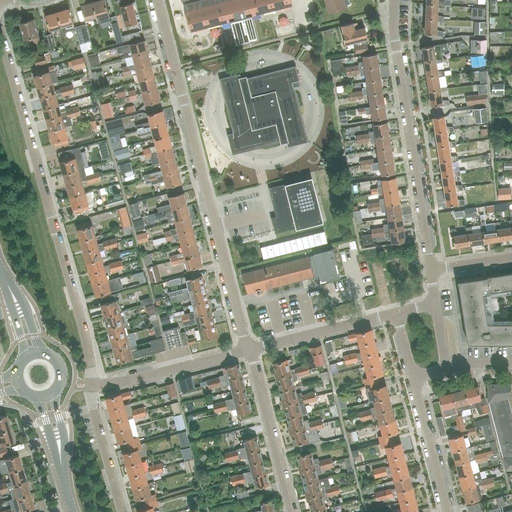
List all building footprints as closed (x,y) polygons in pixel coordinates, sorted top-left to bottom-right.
[(110,18),(109,13),(105,0),(101,0),(93,2),(97,19),(99,24),(112,20),(115,34),(121,33),(116,16),(111,17),(110,18)] [(204,0),(203,0),(203,1),(190,4),(184,5),(185,12),(186,11),(191,31),(230,21),(231,25),(234,25),(237,39),(256,34),(253,20),(248,21),(247,17),(292,5),(290,0),(204,0)] [(325,0),(330,13),(346,7),(345,5),(350,3),(349,0),(325,0)] [(96,19),(97,19),(93,2),(81,6),(85,20),(95,17),(96,19)] [(126,25),(138,22),(135,13),(137,12),(135,2),(121,6),(126,25)] [(437,15),(438,6),(438,4),(426,4),(426,18),(437,19),(437,21),(443,21),(444,17),(437,15)] [(74,28),(73,23),(69,9),(58,12),(62,29),(63,31),(74,28)] [(60,29),(62,29),(58,12),(46,16),(50,30),(59,27),(60,29)] [(436,30),(437,21),(437,19),(426,18),(425,33),(436,34),(435,36),(436,36),(443,36),(443,32),(436,30)] [(34,44),(41,42),(34,19),(20,23),(25,40),(32,38),(34,44)] [(355,45),(356,53),(368,51),(367,44),(366,39),(368,39),(365,27),(355,30),(354,23),(342,26),(343,33),(346,44),(361,40),(362,44),(355,45)] [(80,26),(85,43),(90,41),(86,24),(80,26)] [(484,36),(485,24),(474,24),(474,36),(484,36)] [(80,44),(85,43),(80,26),(75,27),(80,44)] [(123,42),(140,37),(139,31),(121,36),(123,42)] [(50,34),(44,36),(49,53),(50,53),(55,51),(50,34)] [(148,52),(145,41),(145,40),(130,44),(124,46),(124,45),(117,47),(118,52),(119,54),(123,53),(124,58),(133,56),(148,52)] [(475,40),(475,48),(475,53),(487,53),(486,40),(475,40)] [(436,60),(436,62),(443,61),(440,44),(422,47),(423,49),(421,50),(421,53),(423,53),(425,62),(436,60)] [(130,70),(137,68),(151,64),(148,52),(133,56),(135,64),(129,66),(130,70)] [(36,66),(47,63),(52,61),(50,53),(49,53),(44,54),(45,56),(34,59),(36,66)] [(365,69),(379,67),(377,54),(363,56),(364,62),(358,63),(359,66),(352,66),(353,75),(360,74),(359,70),(365,69)] [(84,57),(71,60),(73,68),(86,64),(84,57)] [(88,59),(91,68),(101,66),(98,57),(88,59)] [(437,71),(436,62),(436,60),(425,62),(427,76),(438,75),(438,77),(445,76),(444,71),(437,71)] [(140,80),(154,77),(151,64),(137,68),(140,80)] [(240,74),(219,79),(233,133),(227,134),(232,155),(286,141),(288,147),(308,142),(295,88),(300,86),(295,66),(241,80),(240,74)] [(52,83),(48,68),(48,67),(34,71),(38,87),(52,83)] [(367,82),(380,79),(379,67),(365,69),(359,70),(360,74),(360,76),(366,76),(367,82)] [(440,86),(438,77),(438,75),(427,76),(429,91),(440,89),(440,91),(447,90),(446,86),(440,86)] [(143,92),(157,89),(154,77),(140,80),(143,92)] [(363,95),(369,94),(382,92),(380,79),(367,82),(368,88),(362,88),(363,91),(356,92),(357,100),(364,99),(363,95)] [(68,94),(66,86),(60,88),(60,89),(55,90),(52,83),(38,87),(41,98),(61,92),(62,95),(62,96),(68,94)] [(492,95),(504,95),(504,84),(492,84),(492,95)] [(66,86),(68,94),(74,93),(72,85),(66,86)] [(143,92),(143,95),(146,105),(160,101),(157,89),(143,92)] [(442,100),(440,91),(440,89),(429,91),(431,106),(442,104),(442,107),(443,107),(443,106),(449,105),(449,100),(442,100)] [(57,97),(62,95),(61,92),(41,98),(44,109),(59,105),(57,97)] [(371,107),(384,105),(382,92),(369,94),(371,107)] [(467,105),(487,102),(486,93),(466,96),(467,105)] [(74,116),(72,108),(66,110),(66,111),(61,112),(59,105),(44,109),(47,120),(67,114),(68,118),(71,117),(74,116)] [(373,120),(386,118),(384,105),(371,107),(365,108),(358,109),(359,114),(366,113),(366,114),(372,114),(373,120)] [(72,108),(74,116),(80,115),(78,107),(72,108)] [(488,122),(486,108),(473,109),(475,123),(488,122)] [(138,130),(166,123),(163,110),(148,114),(150,122),(137,126),(138,130)] [(67,114),(47,120),(50,131),(65,127),(73,124),(71,117),(68,118),(67,114)] [(453,132),(453,130),(453,127),(446,127),(444,116),(433,117),(435,132),(446,130),(447,133),(453,132)] [(116,119),(106,122),(110,136),(120,134),(116,119)] [(389,135),(387,122),(374,124),(375,132),(369,133),(369,134),(370,138),(376,137),(389,135)] [(154,139),(169,135),(166,123),(138,130),(139,134),(143,133),(143,135),(153,132),(154,139)] [(65,127),(50,131),(55,146),(69,142),(65,127)] [(448,141),(447,133),(446,130),(435,132),(438,147),(449,145),(449,147),(456,146),(455,142),(448,141)] [(378,150),(391,148),(389,135),(376,137),(370,138),(369,134),(363,135),(364,143),(370,142),(370,144),(377,143),(378,150)] [(157,151),(172,147),(169,135),(154,139),(156,145),(150,147),(150,148),(151,152),(157,151)] [(451,156),(449,147),(449,145),(438,147),(440,161),(451,160),(451,162),(458,161),(457,156),(451,156)] [(128,147),(115,151),(117,160),(130,157),(128,147)] [(161,163),(175,159),(172,147),(157,151),(161,163)] [(64,174),(84,168),(81,153),(75,156),(72,148),(58,152),(64,174)] [(380,162),(393,160),(391,148),(378,150),(379,158),(380,162)] [(157,177),(178,171),(175,159),(161,163),(163,170),(149,174),(144,176),(145,180),(157,177)] [(380,162),(374,163),(373,159),(367,160),(368,168),(372,168),(372,171),(381,170),(382,175),(395,173),(393,160),(380,162)] [(453,170),(451,162),(451,160),(440,161),(442,176),(453,174),(454,176),(460,175),(459,171),(453,170)] [(92,174),(86,175),(84,168),(64,174),(67,185),(82,181),(87,179),(89,184),(94,182),(92,174)] [(152,185),(165,181),(167,187),(181,184),(178,171),(157,177),(145,180),(146,185),(151,183),(152,185)] [(92,174),(94,182),(101,180),(98,172),(92,174)] [(455,185),(454,176),(453,174),(442,176),(444,191),(455,189),(456,191),(462,190),(462,186),(455,185)] [(382,180),(383,186),(377,187),(378,188),(371,189),(371,195),(378,193),(378,194),(384,193),(397,190),(395,178),(382,180)] [(288,183),(269,188),(275,214),(276,217),(271,218),(275,234),(322,222),(312,179),(289,185),(288,183)] [(70,196),(85,192),(82,181),(67,185),(70,196)] [(457,200),(456,191),(455,189),(444,191),(447,206),(457,204),(458,207),(458,205),(465,205),(464,200),(457,200)] [(380,206),(399,203),(397,190),(384,193),(385,198),(379,199),(380,202),(380,206)] [(511,199),(511,193),(510,190),(498,191),(499,200),(511,199)] [(85,192),(70,196),(75,212),(89,208),(85,192)] [(187,205),(184,194),(184,193),(169,196),(171,205),(158,208),(159,212),(187,205)] [(107,201),(109,207),(124,203),(122,196),(107,201)] [(141,215),(138,204),(138,202),(129,205),(132,218),(141,215)] [(388,218),(401,216),(399,203),(380,206),(381,210),(382,213),(387,212),(388,218)] [(175,221),(190,217),(187,205),(159,212),(161,218),(167,217),(169,223),(175,221)] [(403,229),(401,216),(388,218),(389,224),(383,225),(384,227),(383,227),(384,232),(390,231),(403,229)] [(190,217),(175,221),(177,228),(171,230),(172,235),(193,229),(190,217)] [(81,241),(96,236),(91,221),(77,225),(81,241)] [(511,229),(511,227),(510,227),(501,229),(499,222),(494,223),(495,230),(497,229),(499,240),(511,238),(511,229)] [(487,231),(485,225),(484,224),(479,225),(480,232),(483,232),(484,243),(499,240),(497,229),(495,230),(487,231)] [(391,237),(392,244),(405,242),(403,229),(390,231),(384,232),(383,227),(377,228),(379,237),(385,236),(385,238),(391,237)] [(483,232),(480,232),(472,233),(470,227),(465,227),(466,234),(468,234),(470,245),(484,243),(483,232)] [(182,245),(196,241),(193,229),(172,235),(165,237),(166,241),(180,238),(182,245)] [(468,234),(466,234),(457,235),(455,229),(450,230),(451,236),(450,236),(450,237),(453,237),(455,247),(470,245),(468,234)] [(111,248),(109,240),(103,242),(98,244),(96,236),(81,241),(84,252),(104,246),(105,249),(105,250),(111,248)] [(240,264),(304,248),(301,236),(237,253),(240,264)] [(111,248),(118,247),(115,238),(109,240),(111,248)] [(171,261),(199,254),(196,241),(182,245),(183,252),(177,254),(177,255),(170,256),(171,261)] [(99,251),(105,249),(104,246),(84,252),(87,262),(102,258),(99,251)] [(316,262),(313,263),(311,264),(309,257),(242,274),(247,293),(256,291),(257,294),(258,294),(261,294),(262,293),(261,290),(314,276),(312,269),(314,269),(317,268),(321,282),(340,277),(335,258),(333,248),(314,253),(316,262)] [(172,265),(186,262),(188,270),(203,266),(199,254),(171,261),(172,265)] [(117,270),(115,262),(109,264),(109,265),(104,266),(102,258),(87,262),(90,273),(110,268),(111,271),(111,272),(117,270)] [(115,262),(117,270),(124,268),(122,260),(115,262)] [(146,268),(150,283),(162,280),(158,265),(146,268)] [(106,273),(111,271),(110,268),(90,273),(93,284),(108,280),(106,273)] [(511,272),(485,277),(458,281),(468,344),(511,343),(511,318),(494,319),(491,297),(511,293),(511,272)] [(183,294),(205,288),(202,276),(186,280),(188,288),(182,290),(182,289),(169,292),(170,297),(183,294)] [(120,277),(108,280),(93,284),(96,296),(123,288),(120,277)] [(192,304),(208,300),(205,288),(183,294),(170,297),(171,302),(177,300),(178,302),(191,298),(192,304)] [(104,316),(105,316),(122,311),(120,311),(115,294),(101,297),(103,304),(101,304),(101,305),(104,315),(104,316)] [(182,320),(211,312),(208,300),(192,304),(194,312),(188,314),(181,315),(182,320)] [(125,311),(122,311),(105,316),(108,327),(107,327),(107,328),(108,328),(128,322),(125,311)] [(199,329),(214,324),(211,312),(182,320),(183,324),(197,321),(199,329)] [(126,334),(125,328),(129,327),(128,322),(108,328),(111,338),(110,339),(111,339),(129,334),(126,334)] [(214,324),(199,329),(202,341),(217,337),(214,324)] [(164,330),(169,349),(183,345),(180,332),(180,331),(179,326),(164,330)] [(360,344),(375,340),(372,329),(348,335),(349,341),(359,339),(360,344)] [(188,344),(189,344),(195,342),(194,338),(187,340),(185,331),(180,333),(180,331),(180,332),(183,345),(184,345),(188,344)] [(114,351),(136,344),(133,333),(129,334),(111,339),(112,343),(111,343),(112,344),(114,350),(113,350),(113,351),(114,351)] [(159,352),(165,350),(162,337),(156,339),(159,352)] [(142,356),(159,352),(156,339),(150,340),(151,346),(140,349),(137,350),(136,344),(114,351),(117,362),(117,363),(132,358),(132,359),(142,356)] [(357,357),(377,352),(375,340),(360,344),(362,352),(356,353),(357,357)] [(309,348),(310,354),(313,353),(316,366),(326,363),(321,345),(309,348)] [(172,352),(174,360),(184,357),(181,349),(172,352)] [(365,366),(380,363),(377,352),(357,357),(356,353),(350,354),(352,362),(358,361),(358,360),(364,359),(365,366)] [(346,364),(352,362),(350,354),(344,356),(346,364)] [(303,374),(301,366),(295,368),(295,369),(290,370),(287,359),(274,363),(277,373),(275,373),(276,377),(296,372),(297,375),(297,376),(303,374)] [(226,380),(242,375),(239,363),(226,367),(222,368),(224,375),(219,377),(220,381),(226,380)] [(372,384),(378,383),(376,376),(383,374),(380,363),(365,366),(368,378),(364,379),(365,383),(371,381),(372,384)] [(301,366),(303,374),(309,373),(307,365),(301,366)] [(297,376),(297,375),(296,372),(276,377),(277,381),(279,381),(281,390),(294,387),(292,381),(298,379),(297,376)] [(232,391),(245,387),(242,375),(226,380),(220,381),(221,385),(222,387),(227,385),(230,384),(232,391)] [(179,392),(188,390),(184,377),(178,379),(176,382),(179,392)] [(215,387),(221,385),(220,381),(219,377),(213,379),(215,387)] [(209,388),(215,387),(213,379),(207,380),(209,388)] [(378,383),(372,384),(371,381),(365,383),(369,402),(374,401),(374,400),(389,397),(386,385),(379,387),(378,383)] [(169,397),(177,395),(173,383),(166,385),(169,397)] [(510,384),(488,384),(488,402),(511,397),(511,385),(511,384),(510,384)] [(486,404),(484,398),(481,399),(478,386),(465,390),(468,403),(470,408),(476,407),(480,406),(482,414),(488,412),(486,404)] [(227,405),(248,400),(245,387),(232,391),(234,398),(231,399),(225,401),(226,401),(227,405)] [(302,393),(296,394),(294,387),(281,390),(283,400),(282,400),(283,404),(303,399),(304,402),(304,403),(310,402),(308,393),(302,395),(302,393)] [(457,412),(470,408),(468,403),(465,390),(452,393),(455,406),(457,412)] [(110,409),(124,405),(123,400),(132,397),(130,391),(107,398),(110,409)] [(308,393),(310,402),(316,400),(314,392),(308,393)] [(455,406),(452,393),(439,396),(444,415),(457,412),(455,406)] [(372,413),(392,408),(389,397),(374,400),(374,401),(376,406),(370,408),(370,410),(371,409),(372,413)] [(304,403),(304,402),(303,399),(283,404),(284,409),(286,408),(288,418),(301,414),(299,408),(305,406),(304,403)] [(228,411),(234,409),(237,408),(238,415),(251,412),(248,400),(227,405),(228,409),(228,411)] [(222,411),(228,409),(227,405),(226,401),(225,401),(219,403),(222,411)] [(124,405),(110,409),(113,420),(133,414),(134,418),(140,417),(138,409),(132,410),(130,403),(124,405)] [(215,412),(222,411),(219,403),(213,404),(215,412)] [(138,409),(140,417),(146,415),(144,407),(138,409)] [(380,423),(395,420),(392,408),(377,412),(380,423)] [(373,418),(372,413),(371,409),(370,410),(364,411),(367,419),(373,418)] [(360,421),(367,419),(364,411),(358,413),(360,421)] [(128,419),(134,418),(133,414),(113,420),(116,431),(130,427),(128,419)] [(308,420),(303,421),(301,414),(288,418),(290,427),(289,427),(290,431),(310,426),(311,430),(317,429),(315,421),(309,422),(308,420)] [(0,431),(10,428),(6,415),(0,416),(0,431)] [(179,415),(171,417),(175,432),(183,430),(179,415)] [(315,421),(317,429),(323,427),(321,419),(315,421)] [(395,420),(380,423),(383,435),(378,436),(379,441),(386,439),(387,442),(393,440),(391,434),(398,432),(395,420)] [(310,426),(290,431),(291,436),(292,435),(295,445),(308,442),(308,443),(320,440),(317,429),(311,430),(310,426)] [(141,444),(139,437),(134,438),(130,427),(116,431),(119,442),(126,440),(127,444),(134,443),(134,446),(141,444)] [(469,435),(477,433),(475,427),(467,429),(469,435)] [(10,428),(0,431),(0,445),(14,441),(10,428)] [(356,431),(349,433),(351,442),(358,440),(356,431)] [(234,433),(222,435),(223,444),(235,442),(234,433)] [(497,436),(506,470),(511,470),(511,435),(511,433),(497,436)] [(453,451),(466,448),(463,435),(450,438),(453,451)] [(238,454),(260,448),(257,436),(243,439),(245,446),(243,447),(243,448),(237,449),(237,450),(238,454)] [(394,445),(393,441),(393,440),(387,442),(386,439),(379,441),(381,448),(386,447),(389,458),(404,454),(401,443),(394,445)] [(127,464),(142,461),(138,449),(142,448),(141,444),(134,446),(134,443),(127,444),(129,452),(124,453),(127,464)] [(0,449),(0,456),(8,454),(6,447),(0,449)] [(250,463),(263,460),(260,448),(238,454),(239,458),(239,459),(245,458),(245,457),(248,457),(250,463)] [(475,459),(474,455),(474,453),(468,455),(466,448),(453,451),(456,464),(469,461),(475,459)] [(233,459),(239,458),(238,454),(237,450),(231,451),(233,459)] [(227,461),(233,459),(231,451),(225,453),(227,461)] [(311,452),(298,456),(300,466),(299,466),(300,470),(320,465),(321,468),(321,469),(327,467),(325,459),(319,461),(318,458),(313,460),(311,452)] [(0,464),(3,473),(22,467),(18,454),(0,459),(0,464)] [(386,470),(406,465),(404,454),(389,458),(391,465),(385,467),(386,470)] [(325,459),(327,467),(333,466),(331,458),(325,459)] [(244,478),(266,472),(263,460),(250,463),(251,471),(249,471),(249,472),(243,473),(243,474),(244,478)] [(130,476),(145,472),(142,461),(127,464),(130,476)] [(460,477),(473,473),(469,461),(456,464),(460,477)] [(155,465),(157,473),(164,471),(162,463),(155,465)] [(151,475),(157,473),(155,465),(149,467),(151,475)] [(320,465),(300,470),(301,474),(302,474),(305,483),(318,480),(316,474),(321,472),(321,468),(320,465)] [(395,480),(409,476),(406,465),(386,470),(385,467),(385,466),(379,468),(381,476),(387,474),(393,472),(395,480)] [(7,486),(26,481),(22,467),(3,473),(3,474),(8,472),(11,481),(6,483),(7,486)] [(375,478),(381,476),(379,468),(373,469),(375,478)] [(133,487),(148,483),(145,472),(130,476),(133,487)] [(251,482),(251,481),(254,481),(256,488),(269,485),(266,472),(244,478),(245,482),(245,483),(251,482)] [(481,481),(481,479),(482,479),(480,472),(473,473),(460,477),(463,489),(476,486),(482,485),(481,481)] [(239,483),(245,482),(244,478),(243,474),(237,475),(239,483)] [(233,485),(239,483),(237,475),(231,477),(233,485)] [(392,492),(412,487),(409,476),(395,480),(397,488),(391,489),(392,492)] [(318,480),(305,483),(307,493),(306,493),(307,497),(327,492),(328,495),(328,496),(334,495),(332,486),(326,488),(325,485),(320,487),(318,480)] [(12,499),(30,494),(26,481),(7,486),(6,483),(0,484),(2,492),(8,490),(8,491),(9,490),(12,499)] [(157,501),(156,498),(155,494),(151,495),(148,483),(133,487),(137,499),(142,498),(143,502),(150,500),(150,503),(157,501)] [(332,486),(334,495),(340,493),(338,485),(332,486)] [(480,491),(477,492),(476,486),(463,489),(467,503),(482,498),(480,491)] [(400,502),(415,498),(412,487),(392,492),(391,489),(391,488),(385,490),(387,498),(393,497),(393,496),(399,494),(400,502)] [(237,498),(249,496),(248,490),(236,493),(237,498)] [(387,498),(385,490),(375,492),(377,501),(387,498)] [(327,492),(307,497),(308,502),(309,501),(312,510),(325,507),(323,501),(329,499),(328,496),(328,495),(327,492)] [(0,511),(17,511),(34,507),(30,494),(12,499),(8,500),(11,508),(0,511)] [(393,511),(409,511),(418,510),(415,498),(400,502),(402,507),(393,510),(393,511)] [(273,511),(277,511),(274,499),(261,502),(263,509),(259,510),(260,510),(254,511),(273,511)] [(138,511),(154,511),(153,507),(158,506),(157,501),(150,503),(150,500),(143,502),(145,509),(138,511)] [(472,511),(472,509),(479,508),(477,503),(471,505),(467,506),(468,511),(472,511)]
